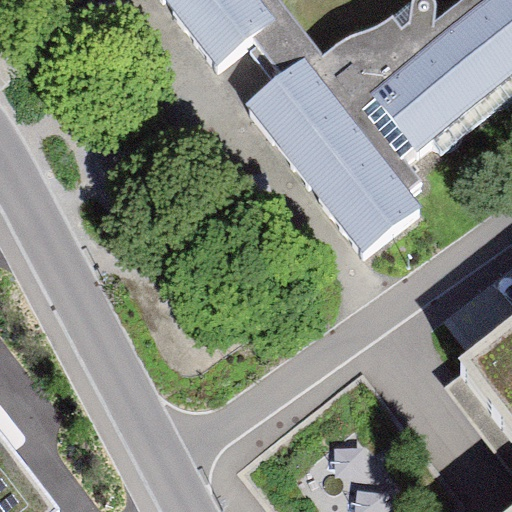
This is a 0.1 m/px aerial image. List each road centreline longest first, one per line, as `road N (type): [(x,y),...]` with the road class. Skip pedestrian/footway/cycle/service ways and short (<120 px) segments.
road 1 (residential): [(511,227),(167,470)]
road 2 (residential): [(24,199),(167,470)]
